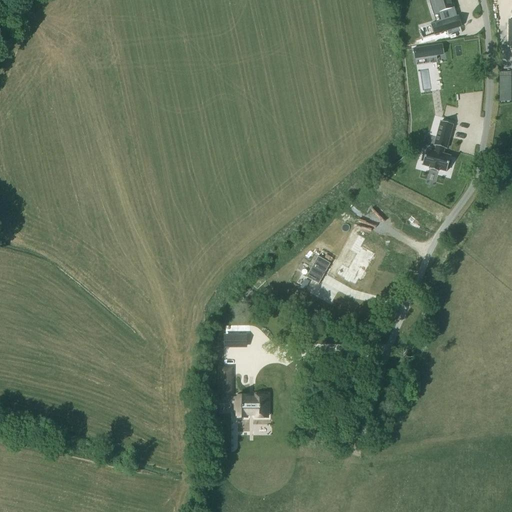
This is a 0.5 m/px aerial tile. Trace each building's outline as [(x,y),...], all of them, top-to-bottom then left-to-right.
[(434,0),(435,2),(429,3),(433,15),(439,13),(442,22),(436,24),(430,25),(434,36),(462,27),(461,25),(459,20),(458,17),(457,17),(453,19),(450,10),(452,9),(448,0),(434,0)] [(442,45),(413,49),(415,60),(443,55),(442,45)] [(511,73),(499,73),(499,103),(511,103),(511,79),(511,73)] [(423,150),(419,165),(427,167),(426,169),(435,172),(436,170),(443,172),(448,156),(440,154),(441,148),(443,149),(450,125),(438,121),(431,145),(433,146),(431,152),(423,150)] [(374,254),(362,247),(358,253),(357,252),(346,271),(360,279),(371,260),(370,260),(374,254)] [(330,264),(318,257),(306,278),(318,285),(330,264)] [(225,348),(246,348),(246,336),(225,336),(225,348)] [(234,398),(234,400),(230,400),(230,376),(230,369),(220,369),(220,376),(220,403),(234,403),(234,418),(237,418),(237,420),(247,420),(247,418),(255,418),(255,420),(268,420),(268,396),(255,396),(255,399),(247,399),(247,396),(237,396),(237,398),(234,398)]
